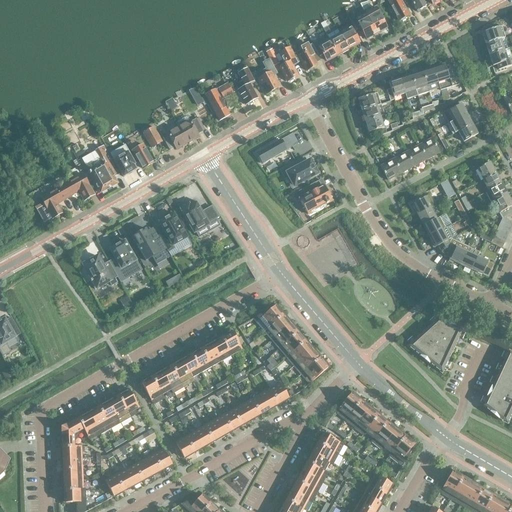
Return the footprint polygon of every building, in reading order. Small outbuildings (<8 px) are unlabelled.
[(389,0),(387,1),(398,21),(400,20),(402,21),(405,19),(405,18),(409,16),(409,15),(401,2),(400,0),(389,0)] [(410,0),(416,12),(419,10),(420,12),(419,10),(423,8),(423,10),(424,10),(423,8),(426,7),(422,0),(410,0)] [(360,4),(364,12),(376,34),(382,31),(383,31),(384,30),(384,29),(386,28),(379,15),(383,13),(380,9),(377,11),(375,7),(371,10),(370,7),(367,1),(360,4)] [(364,12),(364,13),(351,20),(357,30),(360,29),(366,39),(368,38),(369,39),(372,37),(372,36),(376,34),(364,12)] [(353,26),(339,34),(348,50),(354,47),(354,46),(359,43),(355,37),(358,35),(356,31),(357,30),(351,20),(350,20),(353,26)] [(485,45),(500,40),(505,38),(501,27),(481,33),(482,34),(485,44),(485,45)] [(348,50),(339,34),(337,30),(330,34),(328,28),(326,28),(324,29),(323,29),(326,33),(325,33),(329,40),(337,55),(342,52),(342,53),(348,50)] [(329,40),(318,46),(326,61),(331,58),(331,59),(338,56),(337,55),(329,40)] [(503,50),(500,40),(485,45),(489,55),(488,55),(489,56),(503,51),(503,50)] [(301,62),(306,71),(308,70),(309,71),(312,69),(312,68),(317,65),(315,62),(320,59),(311,43),(308,44),(307,42),(299,46),(300,48),(292,53),(298,63),(301,62)] [(265,51),(274,66),(279,63),(275,56),(274,56),(269,48),(265,51)] [(295,58),(289,48),(279,54),(285,65),(279,68),(287,82),(298,76),(291,63),(296,60),(294,58),(295,58)] [(508,49),(503,50),(503,51),(489,56),(492,66),(494,74),(506,70),(506,68),(511,66),(511,59),(511,60),(508,49)] [(265,63),(270,70),(274,68),(270,60),(265,63)] [(433,68),(437,83),(448,80),(449,80),(444,65),(443,65),(444,65),(433,69),(433,68)] [(236,87),(231,90),(233,93),(238,90),(246,105),(257,99),(250,85),(254,82),(246,67),(237,72),(241,80),(236,87)] [(437,83),(433,68),(432,68),(433,69),(422,72),(426,87),(437,83)] [(279,88),(273,76),(271,72),(267,74),(265,70),(259,73),(261,78),(258,79),(266,95),(279,88)] [(426,87),(422,72),(421,72),(411,76),(411,75),(415,90),(426,87)] [(415,90),(411,75),(410,75),(411,76),(400,79),(401,83),(404,94),(415,90)] [(401,83),(400,79),(399,79),(389,83),(389,82),(388,82),(391,89),(393,97),(404,94),(401,83)] [(223,98),(223,99),(233,94),(233,93),(231,90),(227,83),(203,97),(208,106),(210,105),(219,121),(229,116),(220,99),(223,98)] [(203,102),(201,98),(196,89),(195,88),(188,91),(189,92),(197,106),(203,103),(203,102)] [(377,95),(377,94),(358,100),(361,111),(380,105),(377,95)] [(461,104),(446,111),(442,114),(448,125),(453,122),(452,122),(466,114),(461,104)] [(384,116),(380,105),(361,111),(365,121),(380,117),(384,116)] [(422,113),(421,109),(419,110),(419,111),(411,114),(413,118),(423,114),(422,113)] [(467,114),(466,114),(452,122),(453,122),(458,132),(472,124),(471,124),(466,115),(467,114)] [(176,123),(178,127),(187,143),(199,137),(197,135),(203,131),(196,119),(190,122),(187,116),(176,123)] [(384,128),(380,117),(365,121),(368,133),(379,130),(381,135),(386,133),(384,128)] [(423,123),(418,126),(421,132),(426,129),(423,123)] [(472,124),(458,132),(463,142),(477,135),(477,134),(472,125),(472,124)] [(153,127),(143,134),(151,148),(162,142),(153,127)] [(187,143),(178,127),(167,133),(168,135),(162,138),(169,150),(175,147),(176,150),(187,143)] [(439,153),(432,139),(419,146),(426,160),(439,153)] [(262,164),(286,151),(280,140),(256,154),(262,164)] [(142,169),(150,165),(153,163),(143,145),(137,148),(133,141),(127,144),(134,156),(135,155),(142,169)] [(125,145),(110,154),(123,177),(136,170),(133,165),(136,164),(125,145)] [(100,193),(100,194),(118,184),(117,183),(113,176),(118,173),(119,175),(103,146),(94,151),(99,160),(85,168),(100,193)] [(414,167),(426,160),(419,146),(406,152),(414,167)] [(401,174),(414,167),(406,152),(393,160),(401,174)] [(388,181),(401,174),(393,160),(380,166),(380,167),(388,181)] [(317,174),(311,163),(310,161),(299,167),(296,162),(284,168),(284,169),(287,168),(291,176),(288,178),(293,187),(294,186),(295,187),(301,184),(300,183),(303,181),(304,183),(309,180),(309,178),(317,174)] [(477,170),(482,181),(495,173),(489,163),(477,170)] [(499,180),(495,173),(482,181),(488,191),(500,185),(498,181),(499,180)] [(41,198),(45,205),(52,219),(62,213),(56,204),(79,191),(84,201),(94,195),(82,174),(41,198)] [(320,180),(292,195),(304,216),(307,214),(308,216),(323,208),(322,206),(332,201),(320,180)] [(501,184),(500,185),(488,191),(485,193),(491,203),(494,202),(507,195),(501,184)] [(412,204),(417,215),(430,209),(434,206),(428,195),(412,204)] [(511,204),(507,195),(494,202),(499,213),(500,212),(511,207),(511,206),(511,204)] [(181,209),(180,209),(194,234),(196,232),(199,238),(209,232),(206,227),(209,225),(207,223),(218,217),(211,207),(201,212),(195,201),(187,205),(186,204),(181,207),(181,209)] [(511,208),(511,207),(500,212),(502,217),(502,218),(511,222),(511,208)] [(436,219),(430,209),(417,215),(423,226),(436,219)] [(160,239),(168,252),(174,249),(173,246),(187,238),(173,214),(172,215),(170,212),(164,216),(165,218),(159,222),(166,235),(160,239)] [(439,218),(436,219),(423,226),(429,237),(445,228),(439,218)] [(511,226),(511,222),(502,218),(500,223),(511,228),(511,226)] [(511,228),(500,223),(497,228),(509,233),(511,228)] [(446,228),(445,228),(429,237),(435,248),(437,247),(440,254),(444,255),(449,245),(449,244),(452,238),(446,228)] [(509,233),(497,228),(495,233),(507,238),(509,233)] [(170,257),(160,239),(154,242),(148,232),(142,235),(140,232),(139,233),(137,229),(129,234),(145,261),(152,257),(157,264),(170,257)] [(507,238),(495,233),(493,238),(504,243),(507,238)] [(504,243),(493,238),(490,243),(502,248),(504,243)] [(124,241),(110,250),(117,263),(111,266),(117,277),(123,274),(125,277),(140,269),(124,241)] [(205,244),(197,248),(201,254),(208,250),(205,244)] [(460,265),(466,252),(454,246),(449,244),(449,245),(444,255),(450,258),(449,260),(460,265)] [(471,270),(477,257),(466,252),(460,265),(471,270)] [(90,281),(95,290),(109,282),(111,286),(117,283),(115,279),(117,277),(111,266),(110,266),(105,269),(97,256),(83,265),(92,280),(90,281)] [(489,262),(477,257),(471,270),(482,276),(489,262)] [(203,260),(195,264),(198,270),(206,266),(203,260)] [(178,273),(171,277),(175,284),(182,280),(178,273)] [(125,307),(131,303),(127,297),(122,300),(125,307)] [(264,332),(283,316),(280,312),(281,311),(276,304),(270,310),(270,311),(266,315),(264,313),(253,320),(264,332)] [(271,341),(292,323),(288,318),(286,320),(283,316),(264,332),(264,333),(267,330),(274,338),(271,340),(271,341)] [(441,373),(460,332),(461,330),(454,327),(444,322),(438,319),(437,321),(433,317),(429,321),(432,325),(414,341),(411,337),(406,341),(410,345),(408,347),(420,356),(429,364),(429,363),(441,373)] [(0,345),(0,352),(2,357),(11,352),(6,343),(15,338),(12,331),(17,328),(11,318),(6,321),(4,319),(1,321),(0,320),(0,319),(0,344),(1,345),(0,345)] [(278,349),(297,333),(294,329),(296,328),(292,323),(271,341),(278,349)] [(225,335),(221,338),(231,356),(242,350),(234,337),(235,337),(231,329),(224,333),(225,335)] [(286,358),(305,342),(297,333),(278,349),(286,358)] [(231,356),(221,338),(217,340),(215,338),(210,341),(221,362),(231,356)] [(221,362),(210,341),(204,345),(205,347),(201,349),(211,367),(221,362)] [(293,367),(314,349),(310,344),(308,345),(305,342),(286,358),(293,367)] [(211,367),(201,349),(191,355),(201,373),(211,367)] [(301,375),(320,359),(317,355),(318,354),(314,349),(293,367),(301,375)] [(511,353),(510,352),(510,354),(494,387),(489,398),(485,407),(492,412),(501,420),(501,419),(504,422),(509,424),(511,417),(511,408),(511,409),(511,408),(511,353)] [(201,373),(191,355),(187,357),(186,355),(180,358),(193,382),(194,382),(192,378),(201,373)] [(193,382),(180,358),(174,361),(175,363),(171,366),(184,388),(193,382)] [(324,373),(330,368),(325,361),(323,363),(320,359),(301,375),(309,385),(323,372),(324,373)] [(184,388),(171,366),(167,368),(166,366),(160,369),(174,393),(184,388)] [(8,369),(2,373),(6,380),(13,376),(8,369)] [(174,393),(160,369),(154,373),(155,375),(151,377),(164,399),(164,398),(162,395),(171,390),(173,394),(174,393)] [(164,399),(151,377),(147,379),(146,377),(140,381),(153,405),(164,399)] [(288,399),(279,383),(269,389),(278,405),(288,399)] [(141,412),(127,388),(121,392),(122,394),(118,396),(130,418),(141,412)] [(278,405),(269,389),(260,394),(269,410),(278,405)] [(345,421),(360,402),(357,399),(358,397),(352,392),(346,398),(347,399),(335,413),(345,421)] [(269,410),(260,394),(251,400),(260,415),(269,410)] [(130,418),(118,396),(114,398),(112,396),(107,400),(120,423),(130,418)] [(120,423),(107,400),(101,403),(102,405),(98,407),(110,429),(120,423)] [(260,415),(251,400),(241,405),(250,421),(260,415)] [(354,428),(371,407),(366,403),(364,405),(360,402),(345,421),(354,428)] [(250,421),(241,405),(232,410),(241,426),(250,421)] [(110,429),(98,407),(94,410),(93,408),(87,411),(100,435),(110,429)] [(362,435),(378,416),(374,413),(376,411),(371,407),(354,428),(362,435)] [(241,426),(232,410),(222,416),(231,431),(241,426)] [(100,435),(87,411),(81,414),(82,416),(78,419),(86,433),(90,441),(100,435)] [(191,412),(185,416),(189,422),(195,419),(191,412)] [(185,416),(179,420),(182,425),(188,422),(185,416)] [(231,431),(222,416),(213,421),(222,437),(231,431)] [(371,443),(387,423),(378,416),(362,435),(363,436),(365,433),(373,439),(371,442),(371,443)] [(86,433),(78,419),(68,424),(67,426),(65,425),(63,430),(77,438),(80,432),(84,434),(86,433)] [(222,437),(213,421),(204,426),(213,442),(222,437)] [(380,450),(397,429),(392,424),(391,426),(387,423),(371,443),(380,450)] [(213,442),(204,426),(194,432),(203,447),(213,442)] [(389,457),(405,437),(401,434),(402,433),(397,429),(380,450),(381,450),(383,447),(391,453),(388,456),(389,457)] [(74,443),(77,438),(63,430),(61,434),(62,435),(61,436),(62,448),(78,448),(78,447),(78,445),(74,443)] [(203,447),(194,432),(185,437),(194,453),(203,447)] [(319,440),(317,443),(338,455),(343,445),(321,433),(318,439),(319,440)] [(194,453),(185,437),(175,443),(184,458),(194,453)] [(411,450),(416,444),(410,439),(408,440),(405,437),(389,457),(398,464),(401,461),(404,464),(408,456),(406,454),(410,450),(411,450)] [(338,455),(317,443),(315,447),(313,446),(310,452),(333,464),(338,455)] [(81,447),(78,447),(78,448),(62,448),(62,453),(60,453),(61,459),(82,458),(81,447)] [(163,449),(153,455),(161,471),(172,465),(163,449)] [(333,464),(310,452),(307,458),(309,458),(307,462),(327,474),(328,473),(324,471),(329,463),(332,465),(333,464)] [(161,471),(153,455),(143,460),(152,476),(161,471)] [(82,469),(82,458),(61,459),(61,466),(62,466),(63,470),(82,469)] [(152,476),(143,460),(134,465),(143,481),(152,476)] [(327,474),(307,462),(304,466),(303,465),(300,471),(322,483),(327,474)] [(143,481),(134,465),(124,470),(133,486),(143,481)] [(83,480),(82,469),(63,470),(63,474),(61,474),(61,481),(83,480)] [(133,486),(124,470),(115,476),(124,491),(133,486)] [(450,500),(463,478),(458,476),(460,474),(452,470),(448,477),(449,477),(440,494),(450,500)] [(322,483),(300,471),(297,477),(298,477),(296,481),(317,493),(322,483)] [(374,475),(368,485),(386,495),(388,491),(389,492),(393,486),(374,475)] [(124,491),(115,476),(105,481),(114,497),(124,491)] [(460,506),(474,482),(468,479),(467,481),(463,478),(450,500),(460,506)] [(83,490),(83,480),(61,481),(61,487),(63,487),(63,492),(85,491),(85,490),(83,490)] [(317,493),(296,481),(294,485),(293,484),(290,490),(312,502),(317,493)] [(469,511),(482,490),(478,487),(479,485),(474,482),(460,506),(469,511)] [(386,495),(368,485),(363,493),(360,491),(360,492),(382,505),(385,499),(383,499),(386,495)] [(312,502),(290,490),(286,495),(288,496),(286,500),(303,510),(308,501),(311,503),(312,502)] [(470,511),(482,511),(492,495),(482,490),(469,511),(470,511)] [(85,511),(85,491),(63,492),(63,496),(61,496),(62,505),(70,504),(70,503),(76,503),(76,511),(85,511)] [(382,505),(360,492),(354,501),(372,511),(375,511),(377,510),(378,510),(382,505)] [(203,511),(211,504),(207,501),(209,499),(203,493),(197,499),(198,500),(194,505),(189,501),(181,505),(188,511),(203,511)] [(495,511),(503,499),(497,496),(496,498),(492,495),(482,511),(495,511)] [(508,511),(511,507),(508,505),(509,503),(503,499),(495,511),(508,511)] [(301,511),(303,510),(286,500),(284,504),(282,503),(279,509),(284,511),(301,511)] [(350,511),(372,511),(354,501),(349,511),(350,511)]
